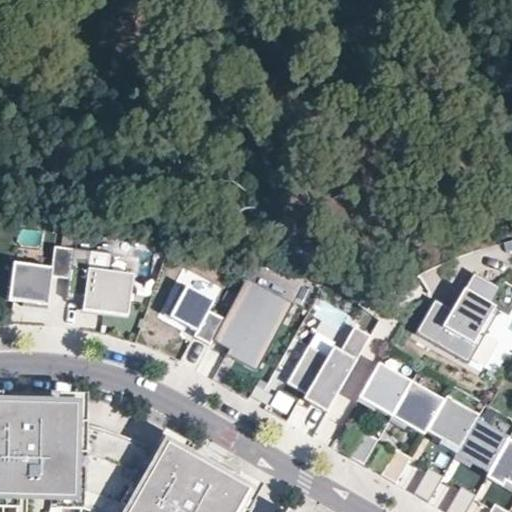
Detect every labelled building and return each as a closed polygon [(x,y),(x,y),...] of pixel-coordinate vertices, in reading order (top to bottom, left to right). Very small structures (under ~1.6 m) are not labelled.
[(69,276),(73,248),(56,246),(53,267),(13,262),(9,298),(48,303),(52,274),(69,276)] [(110,253),(73,248),(69,276),(67,296),(84,299),(83,309),(127,314),(133,275),(108,271),(110,253)] [(166,302),(170,304),(181,283),(214,301),(221,288),(188,270),(186,275),(181,272),(166,302)] [(435,301),(416,334),(464,362),(495,308),(491,306),(500,289),(474,274),(453,311),(435,301)] [(224,319),(213,341),(229,350),(226,355),(257,371),(293,304),(246,279),(224,319)] [(213,341),(224,319),(209,311),(214,301),(181,283),(170,304),(164,315),(197,333),(195,337),(210,345),(213,341)] [(500,311),(495,308),(464,362),(469,364),(500,311)] [(306,398),(328,411),(372,334),(356,325),(342,350),(336,346),(331,355),(310,344),(289,381),(308,393),(306,398)] [(378,364),(375,369),(390,378),(393,373),(378,364)] [(375,369),(358,399),(374,408),(376,404),(393,413),(410,383),(393,373),(390,378),(375,369)] [(410,383),(393,413),(425,432),(443,401),(410,383)] [(266,405),(272,396),(256,387),(251,396),(266,405)] [(358,399),(356,403),(371,412),(374,408),(358,399)] [(459,410),(443,401),(425,432),(441,441),(439,445),(456,454),(473,426),(456,416),(459,410)] [(376,404),(374,408),(391,417),(393,413),(376,404)] [(78,410),(0,407),(0,420),(22,420),(65,423),(78,425),(78,410)] [(459,410),(456,416),(473,426),(476,420),(459,410)] [(425,432),(393,413),(391,417),(388,422),(404,430),(406,427),(423,436),(425,432)] [(29,511),(30,499),(53,499),(54,499),(55,494),(69,498),(85,502),(100,507),(110,511),(221,511),(231,495),(163,457),(147,448),(127,439),(106,432),(85,426),(78,425),(65,423),(22,420),(0,420),(0,502),(6,500),(19,500),(18,511),(29,511)] [(476,420),(473,426),(487,434),(491,428),(476,420)] [(473,426),(456,454),(472,464),(474,459),(491,469),(505,444),(507,441),(508,439),(491,428),(487,434),(473,426)] [(363,466),(377,441),(362,432),(348,458),(363,466)] [(441,441),(425,432),(423,436),(439,445),(441,441)] [(511,486),(511,448),(505,444),(491,469),(488,473),(511,486)] [(456,454),(439,445),(437,448),(454,458),(456,454)] [(169,447),(163,457),(231,495),(242,489),(169,447)] [(396,484),(410,459),(395,450),(381,476),(396,484)] [(456,454),(454,458),(469,467),(472,464),(456,454)] [(474,459),(472,464),(488,473),(491,469),(474,459)] [(428,502),(443,477),(428,468),(414,494),(428,502)] [(511,486),(488,473),(485,479),(511,494),(511,486)] [(465,511),(475,496),(460,487),(446,511),(465,511)] [(221,511),(228,511),(242,489),(231,495),(221,511)] [(67,506),(69,498),(55,494),(54,499),(53,499),(52,503),(67,506)] [(82,510),(85,502),(69,498),(67,506),(82,510)] [(87,511),(98,511),(100,507),(85,502),(82,510),(87,511)]
